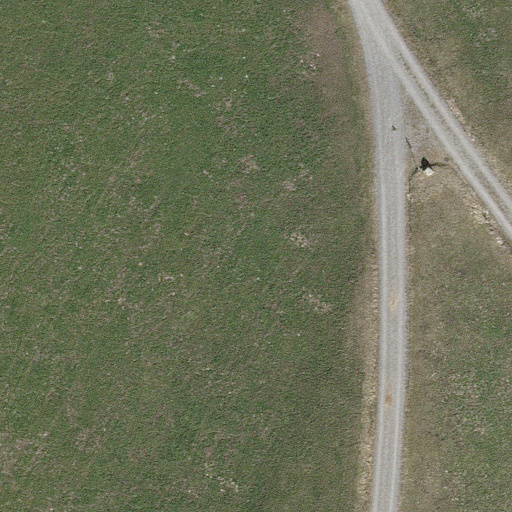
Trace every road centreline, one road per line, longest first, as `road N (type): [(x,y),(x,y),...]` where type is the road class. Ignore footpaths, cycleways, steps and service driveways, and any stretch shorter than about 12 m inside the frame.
road 1 (track): [(390,511),(404,77),(360,0)]
road 2 (track): [(404,77),(511,214)]
